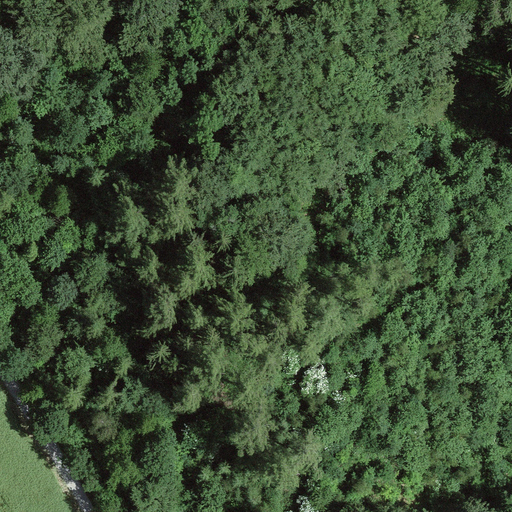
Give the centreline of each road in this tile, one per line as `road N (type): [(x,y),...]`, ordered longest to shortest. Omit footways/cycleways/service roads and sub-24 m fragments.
road 1 (track): [(0,363),(94,511)]
road 2 (track): [(448,0),(472,106),(511,148)]
